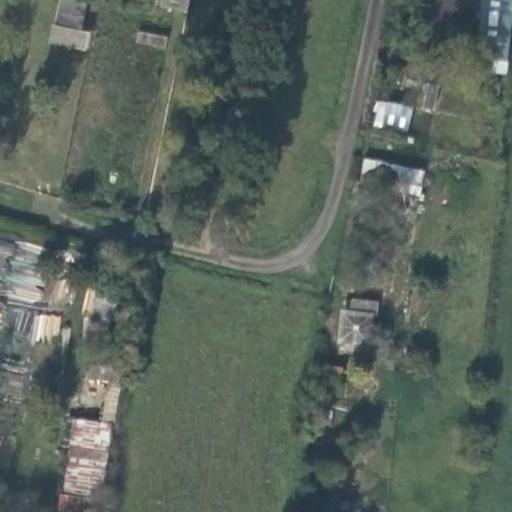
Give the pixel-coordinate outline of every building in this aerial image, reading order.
[(79,0),(58,0),(48,42),(86,51),(90,33),(81,30),(87,2),(79,0)] [(187,14),(189,0),(160,0),(159,7),(187,14)] [(506,61),(511,0),(482,0),(477,59),(506,61)] [(408,130),(413,108),(387,102),(383,123),(408,130)] [(418,187),(422,172),(367,160),(363,184),(391,191),(412,195),(414,186),(418,187)] [(377,319),(379,303),(351,300),(349,316),(370,318),(377,319)] [(58,340),(61,315),(35,313),(33,338),(58,340)] [(367,343),(370,318),(349,316),(345,315),(342,340),(367,343)] [(339,395),(342,370),(326,368),(322,392),(339,395)] [(99,496),(108,426),(76,423),(67,492),(99,496)]
